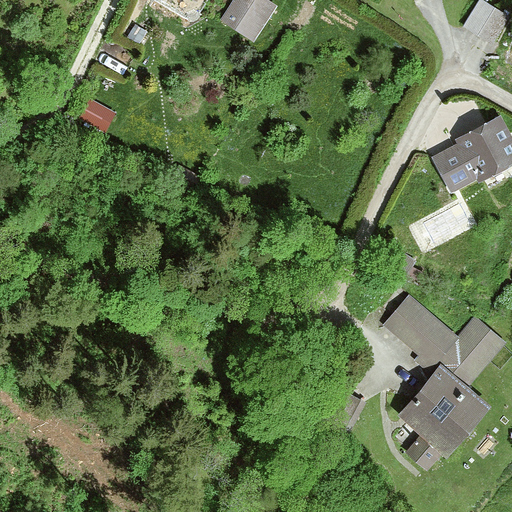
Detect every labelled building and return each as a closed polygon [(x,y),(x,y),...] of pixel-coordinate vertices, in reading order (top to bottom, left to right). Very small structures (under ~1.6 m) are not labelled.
[(281,12),(265,0),(240,0),(223,24),(256,47),(281,12)] [(511,35),(511,18),(480,2),(466,31),(504,51),(511,35)] [(116,119),(95,106),(80,131),(101,144),(116,119)] [(511,181),(511,145),(502,125),(433,158),(457,208),(511,181)] [(458,340),(420,307),(397,333),(440,370),(467,393),(508,346),(476,319),(458,340)] [(440,370),(400,416),(453,464),(494,418),(467,393),(440,370)]
